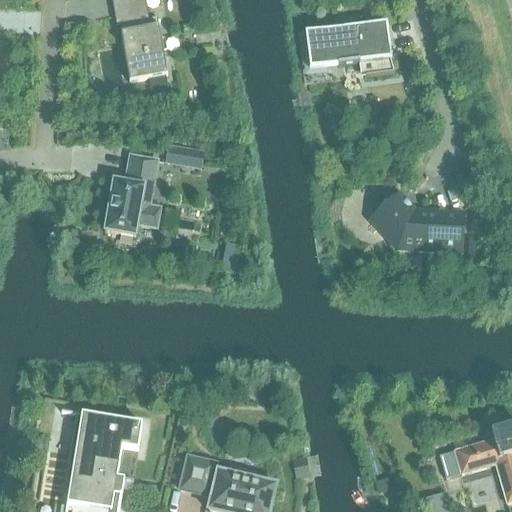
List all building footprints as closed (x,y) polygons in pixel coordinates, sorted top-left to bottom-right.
[(122,45),(129,85),(168,78),(163,54),(166,53),(164,42),(161,43),(157,20),(149,21),(144,0),(111,0),(116,27),(121,26),(122,36),(120,36),(121,37),(126,36),(127,43),(122,45)] [(303,38),(303,39),(307,39),(311,71),(338,68),(338,70),(360,67),(360,65),(366,64),(368,78),(364,79),(364,80),(394,76),(390,60),(389,53),(386,27),(303,38)] [(168,147),(165,166),(201,172),(204,154),(168,147)] [(105,235),(135,240),(137,228),(156,232),(161,211),(150,209),(157,164),(130,159),(125,186),(113,184),(105,235)] [(372,218),(372,220),(384,233),(381,236),(397,253),(463,256),(464,224),(439,223),(439,215),(415,214),(399,196),(396,198),(394,198),(391,197),(388,197),(385,198),(384,198),(381,199),(378,201),(377,202),(375,204),(374,205),(373,207),(373,208),(372,209),(372,211),(371,212),(371,214),(371,215),(371,217),(372,218)] [(242,270),(245,245),(231,243),(228,268),(242,270)] [(88,418),(77,486),(71,485),(67,507),(73,508),(72,511),(119,511),(124,482),(117,481),(122,450),(138,453),(142,427),(88,418)] [(511,426),(501,429),(502,433),(491,436),(493,444),(455,455),(461,478),(496,468),(507,507),(511,505),(511,426)] [(270,511),(276,489),(254,484),(256,477),(231,471),(229,478),(217,475),(217,476),(213,475),(215,467),(188,461),(180,493),(207,500),(208,499),(212,500),(208,511),(270,511)] [(389,480),(374,484),(377,496),(393,492),(389,480)] [(450,511),(446,496),(425,502),(428,511),(450,511)]
